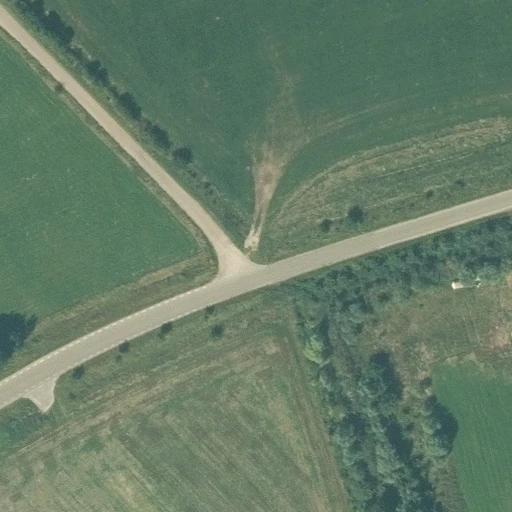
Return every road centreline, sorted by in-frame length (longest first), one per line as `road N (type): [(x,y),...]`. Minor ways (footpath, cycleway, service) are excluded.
road 1 (unclassified): [(0,399),(256,286),(511,202)]
road 2 (track): [(0,19),(256,286)]
